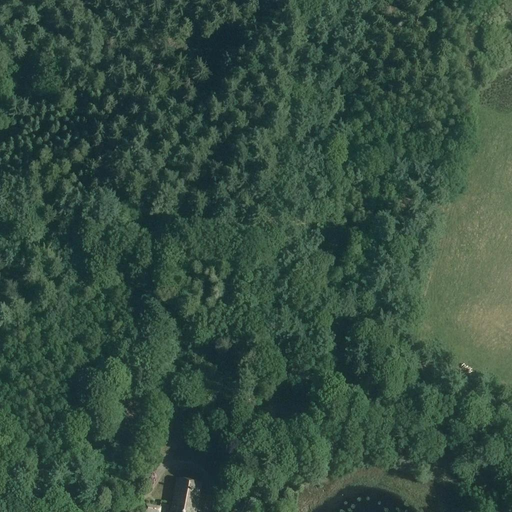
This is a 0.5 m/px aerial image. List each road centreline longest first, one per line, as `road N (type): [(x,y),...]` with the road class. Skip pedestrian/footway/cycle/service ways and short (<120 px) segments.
road 1 (track): [(249,317),(383,351),(501,401),(511,414)]
road 2 (track): [(124,511),(160,471),(183,463),(209,483),(205,511)]
